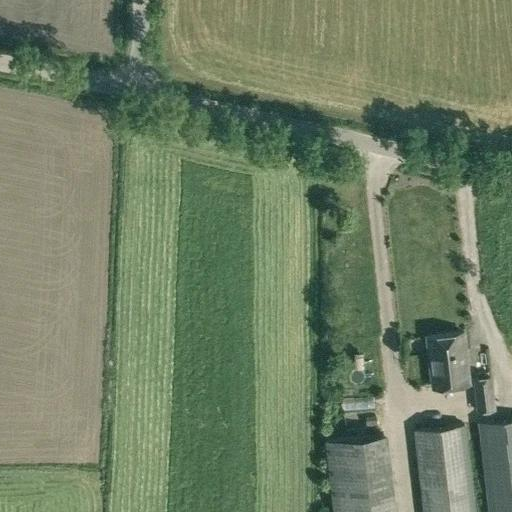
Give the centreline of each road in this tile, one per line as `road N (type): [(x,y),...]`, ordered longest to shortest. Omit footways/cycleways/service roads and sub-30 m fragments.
road 1 (unclassified): [(511,177),(141,92)]
road 2 (unclassified): [(0,63),(141,92)]
